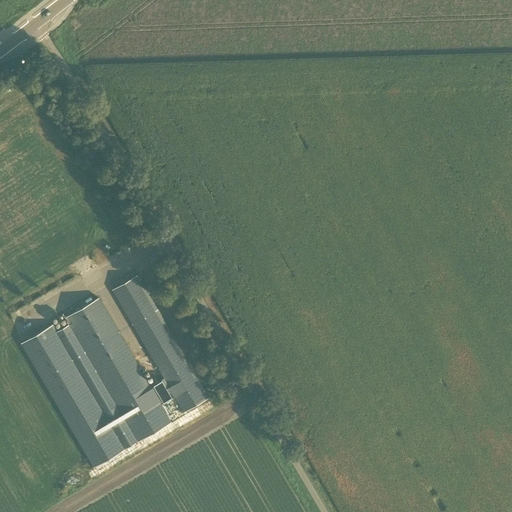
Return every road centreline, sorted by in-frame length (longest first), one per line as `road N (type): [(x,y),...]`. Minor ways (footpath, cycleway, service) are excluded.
road 1 (unclassified): [(324,511),(35,23)]
road 2 (unknown): [(167,241),(45,309)]
